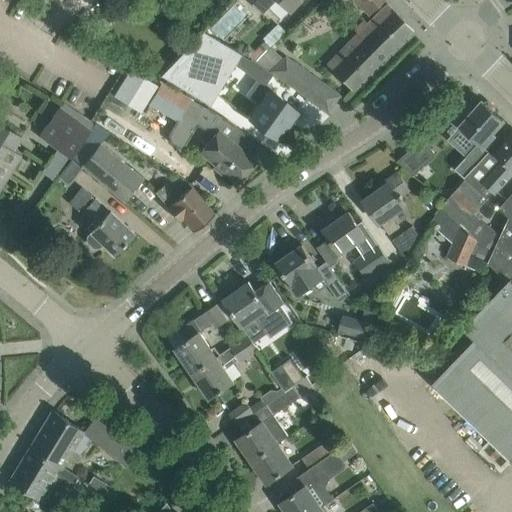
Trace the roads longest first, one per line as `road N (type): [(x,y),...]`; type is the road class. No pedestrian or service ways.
road 1 (tertiary): [(91,341),(460,32)]
road 2 (residential): [(242,511),(217,468),(91,341)]
road 3 (tertiary): [(0,460),(15,424),(91,341)]
